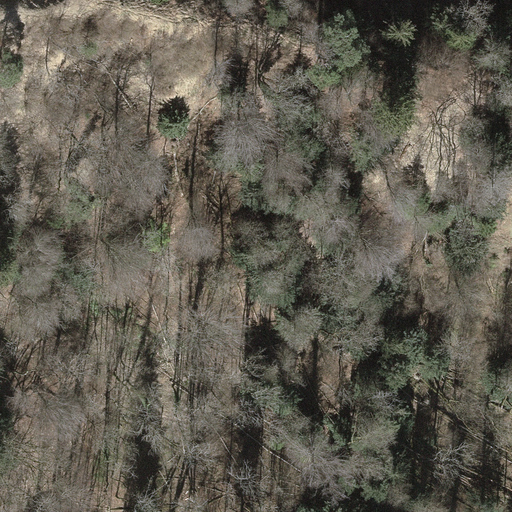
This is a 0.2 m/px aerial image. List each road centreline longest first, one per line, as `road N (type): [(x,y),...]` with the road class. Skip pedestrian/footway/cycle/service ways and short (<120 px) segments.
road 1 (motorway): [(0,340),(511,445)]
road 2 (motorway): [(511,271),(0,167)]
